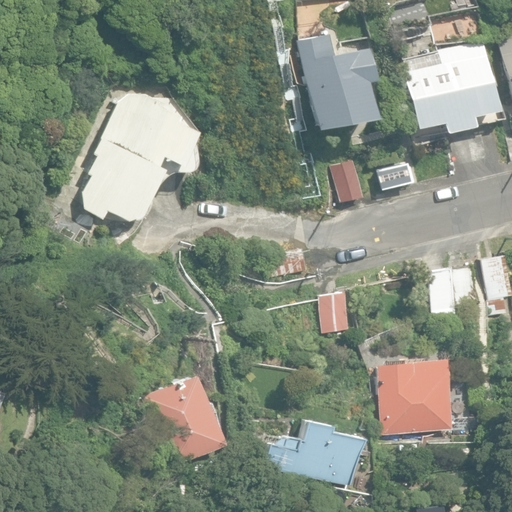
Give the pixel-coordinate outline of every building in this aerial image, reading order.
[(293,40),(311,128),(369,117),(361,80),(368,79),(361,46),(330,52),(327,33),(293,40)] [(511,35),(494,39),(510,107),(511,106),(511,35)] [(431,123),(440,131),(470,124),(467,114),(492,108),(476,42),(401,60),(403,68),(399,69),(413,127),(431,123)] [(101,209),(120,218),(134,211),(156,167),(151,164),(156,154),(175,164),(192,131),(172,121),(175,115),(158,106),(159,103),(142,94),(125,93),(114,101),(88,151),(93,153),(84,171),(87,173),(78,190),(80,207),(97,216),(101,209)] [(263,256),(268,277),(302,269),(297,248),(263,256)] [(476,258),(487,314),(503,311),(501,296),(505,295),(497,254),(476,258)] [(468,265),(444,269),(450,308),(474,305),(468,265)] [(450,308),(444,269),(424,272),(430,311),(450,308)] [(315,295),(321,332),(346,328),(339,291),(315,295)] [(448,427),(441,357),(371,363),(378,434),(395,432),(396,443),(419,441),(418,430),(448,427)] [(139,397),(170,465),(221,442),(189,373),(139,397)] [(261,466),(345,485),(356,437),(325,430),(326,425),(301,419),(297,438),(283,435),(281,444),(266,440),(261,466)] [(439,511),(438,502),(412,507),(412,511),(439,511)]
